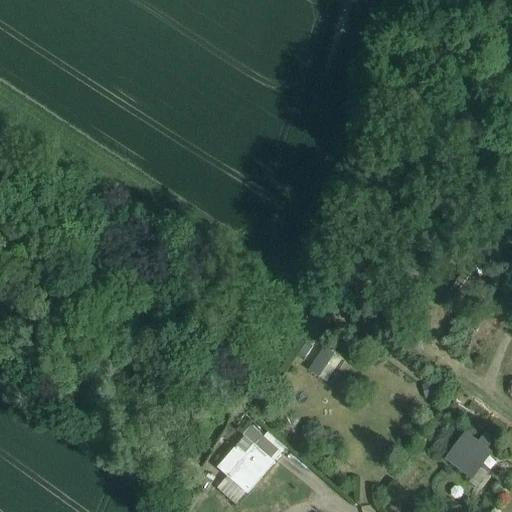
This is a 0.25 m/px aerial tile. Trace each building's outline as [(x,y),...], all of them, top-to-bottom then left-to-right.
[(511,107),(507,103),(495,119),(506,127),(511,118),(511,107)] [(128,258),(106,245),(97,262),(118,274),(128,258)] [(464,273),(443,299),(456,309),(477,283),(464,273)] [(327,384),(343,360),(325,348),(310,372),(327,384)] [(426,401),(438,398),(435,383),(422,386),(426,401)] [(237,447),(217,469),(227,478),(217,490),(237,507),(274,464),(271,461),(279,452),(251,428),(244,437),(250,442),(242,451),(237,447)] [(463,436),(446,460),(472,479),(469,484),(477,490),(488,476),(480,470),(491,456),(485,451),(492,442),(485,437),(478,446),(463,436)]
